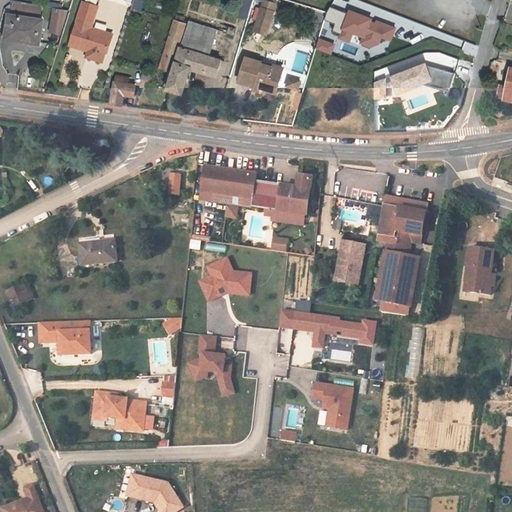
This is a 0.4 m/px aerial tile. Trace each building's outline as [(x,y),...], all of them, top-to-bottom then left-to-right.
[(139,10),(142,0),(132,0),(130,8),(139,10)] [(91,28),(98,6),(83,2),(71,44),(90,50),(91,47),(106,52),(107,52),(112,33),(100,30),(91,28)] [(11,15),(42,20),(44,8),(13,3),(11,15)] [(340,33),(342,29),(348,14),(330,7),(325,19),(336,23),(333,30),(340,33)] [(262,9),(257,26),(269,29),(274,12),(262,9)] [(68,12),(54,10),(51,33),(62,35),(68,12)] [(372,19),(349,10),(348,14),(342,29),(354,33),(364,37),(365,37),(371,20),(372,19)] [(10,14),(6,37),(39,42),(42,20),(11,15),(10,14)] [(376,22),(371,20),(365,37),(364,37),(361,44),(369,48),(379,43),(382,37),(391,40),(396,27),(378,19),(376,22)] [(165,85),(168,87),(172,72),(171,72),(186,24),(176,20),(160,69),(169,72),(165,85)] [(186,85),(189,76),(191,68),(216,76),(221,60),(209,56),(217,30),(190,22),(169,89),(183,93),(186,85)] [(267,35),(269,29),(257,26),(256,31),(267,35)] [(350,42),(354,33),(342,29),(340,33),(338,38),(350,42)] [(335,44),(320,39),(316,48),(331,54),(335,44)] [(102,62),(106,52),(91,47),(90,50),(88,58),(102,62)] [(262,92),(262,90),(264,84),(278,88),(284,68),(247,57),(240,82),(253,86),(253,89),(262,92)] [(501,82),(507,66),(493,61),(487,77),(501,82)] [(426,63),(391,77),(397,95),(425,83),(432,81),(426,63)] [(455,74),(426,63),(432,81),(425,83),(449,90),(455,74)] [(498,97),(504,98),(504,99),(511,100),(511,68),(507,86),(501,85),(498,97)] [(116,76),(112,104),(123,105),(124,95),(134,96),(136,85),(128,84),(129,78),(116,76)] [(189,76),(186,85),(193,87),(196,78),(189,76)] [(300,82),(290,78),(287,87),(298,90),(300,82)] [(387,97),(387,79),(375,83),(374,98),(387,97)] [(264,84),(262,90),(276,94),(278,88),(264,84)] [(200,200),(272,210),(275,184),(255,182),(257,173),(205,165),(200,200)] [(181,175),(171,174),(169,194),(180,195),(181,175)] [(275,184),(272,210),(308,215),(313,178),(299,175),(297,187),(275,184)] [(385,205),(429,213),(430,206),(386,197),(385,205)] [(382,221),(384,206),(369,203),(367,218),(382,221)] [(429,213),(385,205),(384,206),(382,221),(378,241),(390,243),(408,246),(409,240),(412,241),(422,243),(425,230),(428,231),(431,217),(428,217),(429,213)] [(189,240),(188,249),(200,250),(200,241),(189,240)] [(410,254),(412,241),(409,240),(408,246),(390,243),(388,250),(391,251),(410,254)] [(116,241),(80,244),(82,265),(118,262),(116,241)] [(286,243),(273,241),(271,250),(284,252),(286,243)] [(339,269),(337,281),(360,284),(367,244),(344,241),(342,252),(345,252),(342,269),(339,269)] [(470,267),(468,283),(474,284),(473,293),(492,295),(493,286),(496,286),(497,275),(493,275),(496,251),(470,248),(468,267),(470,267)] [(379,300),(382,301),(391,251),(388,250),(379,300)] [(410,254),(391,251),(382,301),(385,301),(410,306),(419,256),(410,254)] [(422,256),(419,256),(410,306),(413,306),(422,256)] [(209,266),(213,275),(201,281),(210,299),(222,294),(221,291),(227,288),(229,291),(240,292),(241,284),(251,285),(252,272),(234,270),(228,258),(209,266)] [(28,283),(7,292),(13,307),(34,299),(28,283)] [(241,284),(240,292),(251,293),(251,285),(241,284)] [(309,313),(310,303),(295,301),(294,311),(309,313)] [(410,306),(385,301),(383,311),(408,315),(410,306)] [(312,328),(317,328),(317,330),(316,335),(325,337),(326,332),(338,334),(338,330),(343,331),(342,335),(362,338),(361,343),(373,345),(376,323),(364,321),(363,326),(339,322),(340,319),(283,311),(281,325),(312,330),(312,328)] [(176,318),(172,320),(177,329),(182,325),(183,318),(176,318)] [(172,320),(166,324),(171,332),(177,329),(172,320)] [(90,321),(40,322),(41,337),(60,336),(60,341),(61,355),(92,354),(90,321)] [(419,379),(423,329),(411,328),(408,378),(419,379)] [(280,353),(276,352),(273,375),(286,377),(292,332),(283,331),(280,353)] [(204,359),(200,358),(191,363),(196,373),(203,370),(210,370),(220,371),(221,372),(221,378),(226,395),(237,392),(232,377),(233,364),(226,364),(227,360),(222,359),(222,354),(216,353),(218,335),(203,333),(201,352),(205,353),(204,359)] [(325,337),(316,335),(314,345),(323,347),(325,337)] [(376,362),(366,366),(369,372),(379,368),(376,362)] [(28,394),(42,393),(41,369),(27,370),(28,394)] [(203,370),(196,373),(198,380),(210,375),(210,370),(203,370)] [(349,427),(356,386),(317,381),(315,395),(327,397),(326,405),(332,406),(329,424),(349,427)] [(176,383),(165,382),(164,394),(174,395),(176,383)] [(129,397),(118,395),(109,394),(110,391),(97,389),(94,416),(107,418),(107,414),(119,415),(126,416),(125,426),(144,428),(144,426),(145,415),(147,401),(128,399),(129,397)] [(172,406),(173,398),(161,397),(160,405),(172,406)] [(126,416),(119,415),(118,425),(125,426),(126,416)] [(145,415),(144,426),(153,427),(154,416),(145,415)] [(469,450),(471,425),(446,424),(445,449),(469,450)] [(299,431),(285,429),(284,438),(297,440),(299,431)] [(164,511),(176,511),(185,506),(170,483),(135,475),(131,495),(158,501),(164,511)] [(45,511),(35,483),(27,487),(31,497),(3,507),(5,511),(45,511)]
